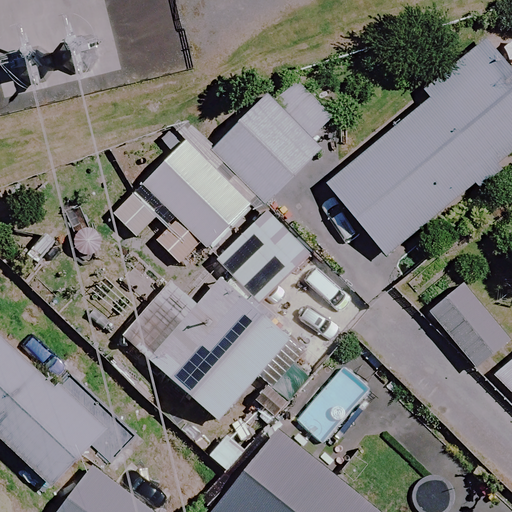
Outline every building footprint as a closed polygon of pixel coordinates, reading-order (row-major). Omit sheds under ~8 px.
[(394,258),(511,151),(511,74),(488,48),(332,189),(394,258)] [(211,151),(257,198),(266,206),(317,155),(307,145),(331,121),(295,85),(274,106),(265,97),(211,151)] [(175,139),(133,182),(196,245),(239,203),(175,139)] [(302,349),(287,336),(219,272),(174,320),(157,303),(122,341),(216,429),(259,382),(265,388),(302,349)] [(468,291),(432,323),(475,371),(511,339),(468,291)] [(101,433),(0,339),(0,450),(46,492),(101,433)] [(511,359),(491,377),(511,401),(511,359)] [(215,511),(377,511),(280,432),(215,511)] [(148,511),(93,469),(59,511),(148,511)]
